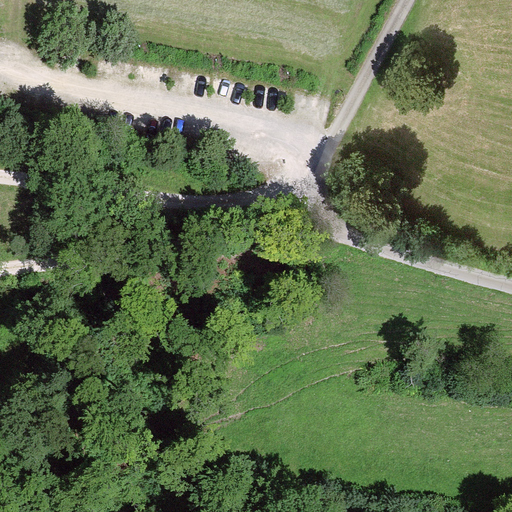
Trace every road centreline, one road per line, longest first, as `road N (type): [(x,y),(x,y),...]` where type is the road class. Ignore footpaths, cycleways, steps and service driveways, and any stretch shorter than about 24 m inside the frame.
road 1 (track): [(335,228),(280,208),(0,176)]
road 2 (unclassified): [(511,287),(380,254),(335,228)]
